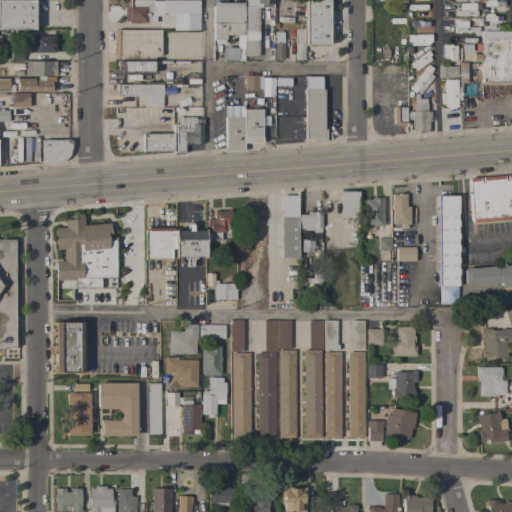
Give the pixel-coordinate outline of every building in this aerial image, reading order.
[(33,0),(33,29),(0,29),(0,0),(33,0)] [(198,0),(198,13),(161,13),(161,0),(198,0)] [(257,7),(257,56),(242,56),(242,35),(243,3),(243,0),(273,0),(273,4),(271,4),(271,8),(267,8),(257,7)] [(328,0),(328,45),(305,45),(304,0),(328,0)] [(505,0),(506,6),(504,6),(504,12),(483,12),(483,6),(481,6),(481,0),(505,0)] [(225,35),(225,39),(212,39),(212,3),(243,3),(242,35),(225,35)] [(155,7),(155,23),(127,23),(127,21),(124,21),(124,8),(127,8),(127,7),(155,7)] [(467,21),(467,27),(478,27),(478,32),(453,32),(453,27),(454,27),(454,21),(467,21)] [(304,60),(295,60),(294,43),(295,43),(295,28),(303,28),(304,60)] [(279,29),(279,32),(283,32),(282,43),(283,43),(283,60),(274,60),(274,29),(279,29)] [(160,31),(159,59),(113,59),(114,30),(160,31)] [(511,38),(481,39),(481,31),(511,31),(511,38)] [(430,34),(430,42),(429,42),(426,45),(410,45),(410,42),(408,42),(408,35),(430,34)] [(28,36),(54,36),(54,52),(28,52),(28,36)] [(511,85),(481,85),(481,39),(511,38),(511,85)] [(456,61),(450,61),(442,61),(442,45),(446,45),(446,44),(451,44),(451,45),(456,45),(456,61)] [(427,51),(430,55),(428,56),(430,60),(415,70),(413,67),(412,67),(409,63),(427,51)] [(55,61),(55,76),(25,76),(25,61),(55,61)] [(119,64),(116,64),(116,61),(152,61),(152,74),(119,74),(119,64)] [(466,83),(467,83),(467,96),(461,96),(461,83),(457,83),(458,62),(466,62),(466,83)] [(432,68),(430,70),(431,71),(429,74),(433,76),(419,94),(415,91),(413,93),(408,89),(427,64),(432,68)] [(447,65),(447,66),(456,66),(456,76),(447,76),(447,77),(438,77),(438,65),(447,65)] [(257,90),(243,90),(243,75),(257,75),(257,90)] [(33,78),(33,80),(54,80),(54,91),(51,91),(16,91),(16,78),(33,78)] [(0,79),(8,79),(8,91),(0,91),(0,79)] [(456,92),(458,92),(458,97),(457,97),(457,106),(455,106),(455,107),(445,107),(445,106),(444,106),(444,104),(440,104),(440,93),(444,93),(444,87),(442,87),(442,83),(444,83),(444,79),(456,79),(456,92)] [(162,84),(162,96),(147,96),(147,97),(142,97),(142,96),(117,96),(117,84),(162,84)] [(323,89),(323,90),(329,90),(329,100),(323,100),(323,101),(329,101),(329,111),(323,111),(323,112),(329,112),(329,122),(323,122),(323,129),(325,129),(325,141),(313,141),(313,138),(304,138),(304,89),(323,89)] [(28,93),(28,106),(10,106),(10,93),(28,93)] [(426,98),(426,104),(426,111),(430,111),(430,114),(427,114),(427,131),(411,131),(411,104),(413,104),(413,98),(426,98)] [(396,106),(396,107),(405,107),(405,125),(393,125),(393,106),(396,106)] [(261,142),(243,142),(243,150),(224,150),(224,117),(242,117),(242,109),(261,109),(261,142)] [(172,134),(172,125),(177,125),(177,117),(181,117),(194,117),(194,119),(202,119),(202,125),(201,125),(201,144),(183,144),(183,154),(172,154),(172,151),(172,134)] [(142,151),(142,134),(172,134),(172,151),(142,151)] [(19,139),(0,138),(0,153),(5,154),(5,163),(18,164),(19,139)] [(42,140),(70,140),(70,147),(68,155),(62,161),(54,165),(42,165),(42,140)] [(479,177),(479,182),(481,182),(481,177),(503,175),(503,180),(506,180),(505,175),(511,174),(511,219),(471,223),(468,178),(479,177)] [(340,191),(357,191),(357,217),(340,218),(340,191)] [(391,209),(390,209),(390,204),(391,204),(391,194),(405,194),(405,207),(409,207),(409,224),(406,224),(406,228),(400,228),(400,224),(391,224),(391,209)] [(436,195),(456,195),(457,286),(436,286),(436,195)] [(280,258),(280,196),(297,196),(297,212),(297,230),(297,258),(295,258),(280,258)] [(382,227),(363,227),(363,199),(370,199),(370,198),(382,197),(382,227)] [(229,210),(229,213),(230,213),(231,223),(229,223),(230,233),(224,233),(224,232),(220,232),(220,240),(207,241),(207,234),(211,233),(211,232),(210,232),(210,226),(206,226),(206,219),(214,219),(213,210),(229,210)] [(321,212),(321,228),(320,228),(320,232),(312,232),(312,230),(297,230),(297,212),(321,212)] [(81,253),(81,301),(54,301),(53,220),(64,220),(64,218),(83,218),(84,235),(143,234),(143,253),(81,253)] [(191,231),(205,231),(205,256),(175,256),(175,231),(187,231),(187,226),(187,225),(188,224),(190,224),(191,224),(191,226),(191,231)] [(143,230),(144,230),(144,228),(173,228),(173,249),(170,249),(170,259),(143,259),(143,253),(143,234),(143,230)] [(390,238),(390,250),(377,250),(377,238),(390,238)] [(0,239),(14,239),(14,347),(3,347),(3,349),(0,349),(0,239)] [(310,252),(311,242),(300,241),(299,252),(310,252)] [(395,261),(395,247),(414,247),(414,261),(395,261)] [(511,265),(511,286),(499,287),(499,282),(464,285),(463,269),(511,265)] [(213,300),(213,290),(205,291),(205,273),(213,273),(214,280),(217,280),(217,284),(235,283),(235,299),(213,300)] [(498,295),(500,304),(495,305),(496,308),(487,311),(486,308),(479,310),(477,301),(498,295)] [(229,319),(241,319),(242,351),(229,351),(229,319)] [(263,320),(289,320),(289,348),(275,348),(275,352),(263,352),(263,320)] [(307,320),(321,320),(321,348),(307,349),(307,320)] [(323,320),(335,320),(335,344),(337,344),(338,349),(323,350),(323,320)] [(350,320),(363,320),(362,350),(350,350),(350,320)] [(54,322),(81,322),(81,372),(54,372),(54,322)] [(167,353),(168,331),(183,331),(183,324),(196,324),(196,339),(195,339),(195,354),(167,353)] [(198,338),(199,324),(224,324),(224,338),(198,338)] [(389,356),(389,346),(390,346),(390,337),(394,337),(394,326),(412,326),(412,336),(413,336),(413,346),(414,346),(414,356),(389,356)] [(381,344),(365,344),(365,329),(380,328),(381,344)] [(481,357),(481,345),(483,345),(483,337),(482,337),(482,330),(499,330),(499,329),(511,328),(511,342),(505,342),(505,349),(506,349),(506,357),(481,357)] [(219,375),(201,375),(200,348),(207,348),(207,346),(219,346),(219,375)] [(294,437),(277,438),(277,350),(294,350),(294,437)] [(320,437),(303,437),(302,350),(319,350),(320,437)] [(249,437),(231,437),(230,352),(248,352),(249,437)] [(274,437),(256,437),(256,353),(274,352),(274,437)] [(339,438),(323,438),(323,352),(339,352),(339,438)] [(363,438),(347,438),(346,352),(362,352),(363,438)] [(196,387),(179,386),(179,377),(174,377),(174,372),(163,372),(163,357),(177,357),(177,359),(196,359),(196,387)] [(380,365),(380,378),(365,378),(365,364),(380,365)] [(504,380),(504,394),(495,394),(495,396),(478,396),(478,390),(477,390),(477,386),(478,386),(478,381),(475,381),(475,367),(499,367),(499,368),(500,368),(500,375),(499,376),(499,380),(504,380)] [(386,379),(392,379),(392,372),(409,372),(409,370),(414,370),(414,382),(411,382),(411,388),(413,388),(413,397),(394,397),(394,398),(391,398),(391,394),(389,394),(389,391),(391,391),(391,389),(386,389),(386,379)] [(224,404),(214,403),(214,414),(213,414),(213,417),(206,417),(206,414),(200,414),(201,394),(203,394),(203,391),(207,391),(207,377),(222,377),(222,382),(224,382),(224,404)] [(136,435),(100,436),(100,421),(103,421),(103,420),(118,420),(118,408),(99,409),(99,408),(97,408),(97,383),(136,382),(136,435)] [(159,434),(147,434),(147,383),(159,383),(159,434)] [(165,392),(177,392),(177,406),(165,406),(165,392)] [(88,435),(66,435),(66,393),(88,393),(88,435)] [(180,401),(188,401),(188,404),(198,404),(198,430),(191,430),(191,434),(180,434),(180,401)] [(385,414),(389,415),(390,408),(415,413),(412,428),(410,428),(408,439),(389,435),(389,436),(384,435),(384,434),(382,434),(385,414)] [(487,443),(487,439),(483,440),(483,441),(477,442),(475,430),(478,430),(477,423),(475,423),(474,415),(493,412),(493,411),(497,411),(499,419),(504,418),(506,430),(504,431),(505,441),(487,443)] [(381,420),(381,427),(380,427),(380,441),(367,441),(366,427),(365,427),(365,420),(381,420)] [(88,511),(88,488),(93,488),(93,486),(105,486),(105,488),(110,488),(110,497),(113,497),(113,511),(88,511)] [(54,488),(64,488),(64,492),(69,492),(69,488),(80,488),(80,511),(54,511),(54,488)] [(151,511),(151,488),(169,488),(169,511),(151,511)] [(207,488),(233,488),(233,502),(226,502),(226,505),(215,505),(215,502),(212,502),(212,504),(208,504),(208,502),(207,502),(207,488)] [(297,488),(298,491),(304,491),(304,511),(278,511),(278,504),(281,504),(281,498),(287,498),(287,488),(297,488)] [(116,511),(116,489),(130,489),(130,496),(135,496),(135,511),(116,511)] [(329,511),(330,509),(327,509),(327,505),(324,505),(324,492),(342,492),(342,496),(340,495),(339,507),(344,507),(344,505),(347,505),(352,505),(356,505),(356,510),(355,510),(355,511),(329,511)] [(397,494),(397,507),(394,507),(394,511),(367,511),(366,511),(366,507),(369,507),(369,506),(373,506),(373,507),(377,507),(377,509),(382,509),(382,494),(397,494)] [(244,511),(244,495),(260,495),(260,503),(267,503),(267,511),(244,511)] [(402,511),(402,495),(409,495),(414,495),(414,498),(420,498),(420,497),(431,497),(431,503),(429,503),(429,511),(402,511)] [(191,498),(191,503),(189,505),(189,511),(176,511),(177,496),(189,496),(191,498)] [(487,511),(487,506),(485,506),(485,500),(497,500),(497,503),(503,503),(503,501),(511,501),(511,511),(487,511)]
